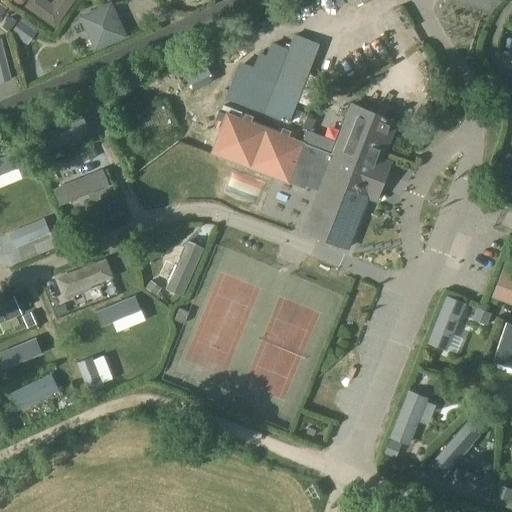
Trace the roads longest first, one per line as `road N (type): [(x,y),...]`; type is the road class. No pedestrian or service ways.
road 1 (residential): [(423,511),(348,483),(480,116),(415,0)]
road 2 (track): [(348,483),(127,403),(0,462)]
